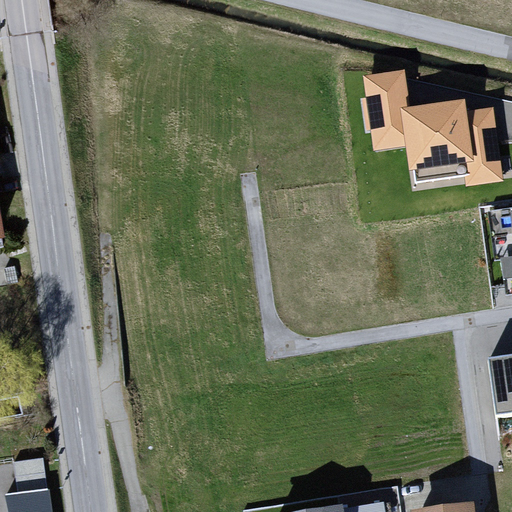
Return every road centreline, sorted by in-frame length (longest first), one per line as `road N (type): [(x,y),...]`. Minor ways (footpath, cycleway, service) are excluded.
road 1 (tertiary): [(22,0),(90,511)]
road 2 (residential): [(511,315),(280,350),(254,185)]
road 3 (residential): [(511,54),(299,0)]
